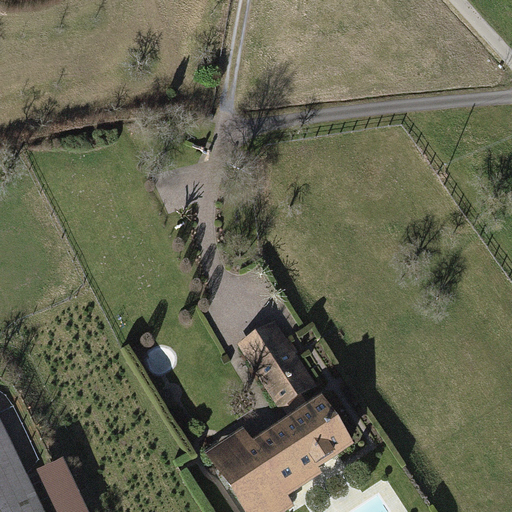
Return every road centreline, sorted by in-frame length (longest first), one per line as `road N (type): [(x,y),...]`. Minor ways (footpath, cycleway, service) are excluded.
road 1 (track): [(511,97),(223,131)]
road 2 (track): [(223,131),(210,248),(242,324)]
road 3 (track): [(245,0),(223,131)]
